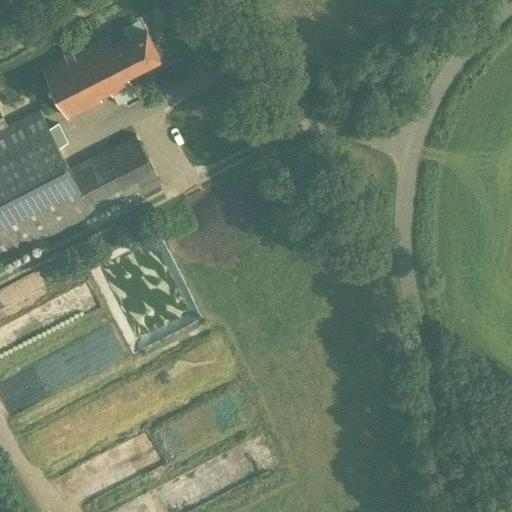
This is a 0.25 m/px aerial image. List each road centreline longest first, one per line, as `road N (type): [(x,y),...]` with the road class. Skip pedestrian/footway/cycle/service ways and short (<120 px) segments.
road 1 (unclassified): [(456,511),(401,205),(429,98),(456,57),(511,2)]
road 2 (track): [(216,0),(289,105),(345,134),(411,147)]
